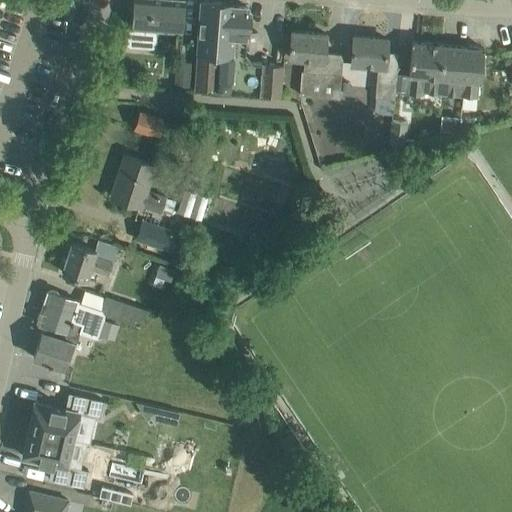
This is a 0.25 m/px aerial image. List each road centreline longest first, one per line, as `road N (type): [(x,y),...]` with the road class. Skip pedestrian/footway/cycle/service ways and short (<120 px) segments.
road 1 (unclassified): [(33,217),(105,0)]
road 2 (unclassified): [(0,366),(33,217)]
